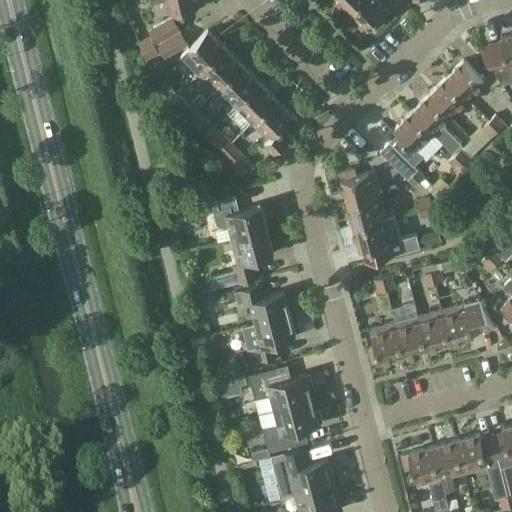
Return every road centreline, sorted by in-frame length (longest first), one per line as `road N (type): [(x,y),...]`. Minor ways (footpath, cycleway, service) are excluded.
road 1 (primary): [(134,511),(7,0)]
road 2 (residential): [(365,423),(300,174),(355,104)]
road 3 (residential): [(355,104),(453,14),(493,0)]
road 4 (residential): [(355,104),(240,0)]
road 5 (residential): [(365,423),(511,386)]
